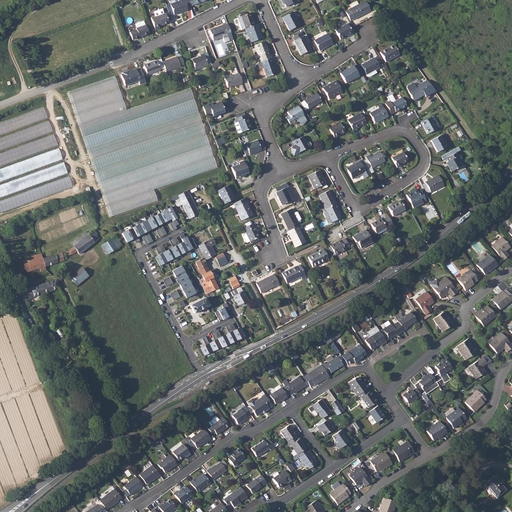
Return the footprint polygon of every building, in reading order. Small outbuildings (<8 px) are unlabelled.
[(190,6),(187,0),(181,0),(170,4),(174,15),(187,10),(186,7),(190,6)] [(351,8),(344,11),(346,15),(349,21),(369,11),(364,1),(358,5),(351,8)] [(344,11),(342,8),(337,11),(341,18),(346,15),(344,11)] [(244,28),(245,29),(255,25),(253,20),(252,21),(249,13),(245,14),(244,12),(239,13),(240,16),(240,17),(237,18),(241,29),(244,28)] [(292,12),(282,17),(289,30),(299,25),(292,12)] [(158,26),(168,23),(164,13),(150,18),(154,30),(159,28),(158,26)] [(135,30),(129,32),(132,40),(148,34),(145,25),(144,25),(143,22),(134,25),(135,28),(135,30)] [(230,34),(226,24),(209,30),(213,41),(222,38),(224,42),(229,40),(227,35),(230,34)] [(255,25),(245,29),(250,43),(262,38),(257,24),(255,25)] [(347,24),(334,30),(339,39),(347,35),(348,36),(352,33),(347,24)] [(300,32),(291,37),(293,41),(292,41),(300,55),(309,50),(300,32)] [(327,34),(313,41),(319,51),(332,44),(327,34)] [(264,41),(254,45),(260,62),(270,58),(264,41)] [(393,45),(379,52),(385,62),(398,54),(393,45)] [(207,65),(203,53),(199,55),(199,56),(191,59),(195,70),(207,65)] [(176,57),(161,62),(162,64),(164,69),(165,72),(180,67),(180,66),(183,64),(180,56),(177,57),(176,57)] [(270,58),(260,62),(266,77),(276,73),(270,58)] [(379,67),(375,60),(373,58),(360,65),(366,75),(379,67)] [(156,60),(143,65),(147,75),(164,69),(162,64),(158,65),(156,60)] [(352,66),(339,73),(345,83),(358,76),(352,66)] [(145,82),(140,70),(136,71),(135,69),(120,75),(124,86),(137,81),(139,85),(145,82)] [(241,83),(238,73),(224,78),(227,87),(237,84),(237,85),(241,83)] [(116,77),(70,90),(107,217),(158,202),(154,188),(216,170),(193,89),(125,108),(116,77)] [(335,81),(322,88),(328,100),(341,92),(335,81)] [(434,91),(427,81),(416,87),(414,83),(412,83),(407,86),(407,87),(408,91),(413,100),(424,94),(425,96),(434,91)] [(316,93),(303,101),(308,109),(321,102),(316,93)] [(395,112),(406,106),(401,97),(390,103),(389,101),(385,103),(391,114),(395,112)] [(208,104),(202,106),(205,114),(211,112),(212,116),(224,112),(220,102),(212,105),(209,106),(208,104)] [(378,108),(369,114),(374,124),(387,116),(380,104),(377,106),(378,108)] [(288,115),(285,116),(290,125),(293,123),(292,122),(303,116),(297,106),(287,112),(288,115)] [(0,134),(48,120),(44,109),(0,122),(0,134)] [(360,113),(347,120),(353,131),(356,129),(355,128),(365,123),(360,113)] [(244,115),(234,119),(235,123),(234,125),(237,133),(239,134),(251,129),(247,118),(246,119),(244,115)] [(430,117),(421,122),(427,134),(437,128),(430,117)] [(0,149),(53,133),(49,122),(0,138),(0,149)] [(339,123),(329,129),(334,138),(344,132),(339,123)] [(443,143),(441,140),(445,138),(443,134),(431,141),(437,152),(445,147),(443,143)] [(55,137),(0,153),(0,164),(58,147),(55,137)] [(306,143),(302,137),(293,141),(294,145),(294,147),(292,147),(291,151),(294,156),(308,148),(308,147),(309,147),(310,146),(310,145),(311,144),(310,143),(309,142),(308,142),(307,142),(306,143)] [(257,141),(245,145),(249,155),(261,150),(257,141)] [(442,160),(446,158),(448,161),(446,162),(451,171),(461,166),(458,160),(462,158),(460,155),(458,156),(456,153),(460,151),(458,147),(456,148),(441,156),(442,160)] [(60,150),(0,167),(0,179),(63,161),(60,150)] [(369,155),(365,157),(371,168),(384,161),(379,152),(370,157),(369,155)] [(402,152),(391,158),(396,168),(400,166),(400,165),(407,161),(402,152)] [(371,175),(362,159),(346,168),(352,179),(361,174),(364,178),(371,175)] [(239,164),(231,167),(235,179),(244,176),(243,174),(247,173),(243,161),(238,163),(239,164)] [(0,196),(68,174),(64,163),(0,184),(0,196)] [(319,170),(307,176),(313,190),(326,184),(319,170)] [(438,175),(425,182),(430,192),(443,185),(438,175)] [(70,179),(0,198),(0,210),(73,190),(70,179)] [(281,190),(277,192),(275,193),(280,205),(290,201),(284,188),(287,187),(285,183),(279,186),(281,190)] [(227,185),(216,191),(223,204),(234,199),(227,185)] [(318,196),(325,209),(335,204),(329,190),(318,196)] [(406,195),(411,204),(421,199),(422,203),(426,201),(420,190),(417,192),(415,190),(406,195)] [(198,214),(188,194),(187,191),(179,195),(177,196),(179,198),(179,199),(174,201),(176,206),(178,207),(182,205),(188,218),(198,214)] [(461,191),(455,195),(459,200),(464,196),(461,191)] [(244,198),(233,204),(241,220),(252,215),(248,206),(249,206),(247,201),(245,202),(244,198)] [(400,200),(387,207),(392,216),(405,209),(400,200)] [(335,204),(325,209),(331,222),(340,218),(336,208),(337,207),(335,204)] [(175,217),(178,215),(173,206),(167,209),(166,206),(164,207),(170,218),(172,222),(174,226),(178,225),(175,219),(176,219),(175,217)] [(159,214),(163,222),(170,218),(164,207),(163,208),(164,211),(159,214)] [(280,214),(288,231),(297,226),(301,224),(299,220),(300,219),(297,212),(296,212),(293,213),(290,209),(280,214)] [(157,226),(163,222),(159,214),(154,216),(152,213),(151,214),(157,226)] [(150,229),(157,226),(151,214),(149,215),(151,218),(145,221),(150,229)] [(370,224),(375,233),(385,228),(389,226),(384,218),(381,220),(380,219),(370,224)] [(132,228),(136,236),(143,233),(137,221),(136,222),(137,225),(132,228)] [(143,233),(150,229),(145,221),(140,223),(139,221),(137,221),(143,233)] [(252,223),(242,228),(246,235),(243,236),(246,243),(258,237),(252,223)] [(130,229),(121,233),(126,242),(133,239),(135,243),(139,241),(136,236),(132,228),(130,225),(129,226),(130,229)] [(288,231),(286,232),(287,235),(288,235),(294,247),(305,242),(297,226),(288,231)] [(365,230),(352,237),(355,242),(357,242),(361,249),(364,247),(365,248),(368,246),(367,245),(372,242),(365,230)] [(187,252),(189,251),(187,248),(194,245),(191,239),(187,231),(182,234),(186,241),(182,243),(187,252)] [(73,247),(69,250),(65,252),(66,256),(71,254),(76,251),(78,254),(96,240),(98,239),(92,232),(88,235),(85,232),(70,243),(73,247)] [(115,236),(101,245),(106,254),(121,245),(115,236)] [(179,253),(184,250),(186,253),(187,252),(182,243),(179,245),(175,237),(172,239),(179,253)] [(504,251),(503,251),(509,246),(501,237),(490,246),(502,260),(508,256),(504,251)] [(329,246),(330,246),(334,254),(335,255),(344,250),(344,249),(348,247),(344,238),(339,241),(339,240),(329,246)] [(173,255),(179,253),(172,239),(168,241),(172,248),(169,250),(173,259),(175,258),(173,255)] [(211,239),(198,246),(205,259),(214,255),(210,246),(214,244),(211,239)] [(170,257),(172,260),(173,259),(169,250),(165,252),(161,245),(158,247),(165,260),(170,257)] [(154,258),(159,266),(161,266),(159,263),(165,260),(158,247),(155,248),(158,255),(154,258)] [(319,251),(307,257),(312,267),(328,259),(322,248),(318,250),(319,251)] [(61,252),(42,258),(44,266),(57,262),(66,259),(65,256),(65,255),(65,254),(64,253),(63,253),(62,253),(61,253),(61,252)] [(214,257),(217,263),(225,259),(222,253),(214,257)] [(42,258),(41,254),(27,258),(29,262),(21,265),(20,265),(20,266),(17,267),(18,273),(21,272),(21,273),(39,268),(40,271),(45,269),(44,266),(42,258)] [(484,275),(488,271),(491,269),(492,269),(496,265),(487,255),(475,265),(484,275)] [(201,259),(194,262),(198,268),(205,265),(202,258),(201,259)] [(205,265),(198,268),(201,274),(201,275),(208,271),(205,265)] [(295,266),(281,273),(286,283),(300,277),(301,279),(305,277),(299,265),(295,267),(295,266)] [(172,271),(175,278),(187,271),(186,270),(183,271),(181,266),(172,271)] [(69,278),(75,286),(87,276),(81,268),(69,278)] [(470,287),(469,286),(472,284),(477,280),(469,270),(456,280),(465,291),(470,287)] [(187,271),(175,278),(179,284),(188,280),(185,275),(188,273),(187,271)] [(201,275),(202,278),(198,280),(205,294),(209,292),(215,289),(217,288),(208,271),(201,275)] [(273,274),(255,283),(260,293),(278,284),(273,274)] [(228,280),(230,285),(237,282),(235,277),(228,280)] [(430,286),(440,299),(447,293),(450,297),(456,293),(445,278),(438,283),(436,280),(430,284),(430,286)] [(23,300),(24,299),(58,288),(55,280),(24,290),(19,293),(23,300)] [(188,280),(179,284),(182,291),(194,285),(193,283),(190,285),(188,280)] [(182,291),(186,298),(195,293),(192,288),(195,286),(194,285),(182,291)] [(246,300),(240,288),(237,290),(236,289),(230,292),(237,305),(246,300)] [(401,288),(397,291),(402,298),(405,295),(405,294),(401,288)] [(497,296),(496,295),(490,300),(499,310),(511,299),(511,298),(504,289),(502,292),(497,296)] [(427,306),(427,305),(432,301),(425,292),(414,300),(425,315),(431,311),(427,306)] [(204,297),(189,305),(193,313),(208,305),(204,297)] [(222,308),(214,312),(218,321),(227,316),(225,311),(229,309),(225,303),(221,305),(222,308)] [(20,306),(16,309),(22,320),(23,320),(27,317),(20,306)] [(479,312),(478,311),(473,315),(482,326),(494,316),(486,306),(482,310),(479,312)] [(373,307),(366,312),(370,318),(374,316),(372,312),(375,310),(373,307)] [(448,320),(446,316),(443,312),(433,319),(442,332),(453,324),(449,319),(448,320)] [(409,313),(396,321),(397,322),(403,331),(406,329),(406,327),(415,321),(409,313)] [(403,331),(397,322),(391,326),(390,325),(382,330),(388,340),(394,336),(393,335),(395,334),(396,336),(403,331)] [(235,340),(243,336),(239,328),(235,330),(231,323),(228,325),(235,340)] [(224,335),(228,344),(235,340),(228,325),(224,327),(228,334),(224,335)] [(221,346),(221,347),(228,344),(224,335),(221,337),(217,330),(214,332),(221,346)] [(212,351),(221,346),(214,332),(210,334),(214,341),(208,343),(212,351)] [(332,332),(327,334),(331,341),(335,338),(332,332)] [(371,350),(378,345),(381,343),(382,345),(386,342),(379,332),(365,341),(371,350)] [(494,340),(489,345),(496,354),(503,348),(506,352),(511,347),(500,332),(493,338),(494,340)] [(327,334),(322,337),(327,344),(331,341),(327,334)] [(205,345),(199,348),(203,356),(212,351),(208,343),(205,336),(201,338),(205,345)] [(471,348),(469,345),(470,344),(466,339),(455,347),(464,360),(475,353),(471,348)] [(335,353),(343,349),(338,341),(330,345),(335,353)] [(353,361),(354,363),(363,358),(362,357),(365,355),(359,345),(341,357),(347,365),(353,361)] [(294,351),(288,354),(293,361),(298,357),(294,351)] [(323,363),(321,365),(326,373),(329,371),(330,373),(342,365),(337,357),(325,364),(323,363)] [(484,372),(480,367),(481,366),(486,363),(482,357),(467,368),(475,379),(484,372)] [(450,369),(445,359),(441,361),(442,363),(435,367),(437,371),(437,372),(438,373),(431,377),(435,382),(440,379),(443,383),(449,380),(445,374),(444,375),(444,374),(444,372),(450,369)] [(274,362),(269,364),(274,371),(278,368),(274,362)] [(269,364),(265,366),(269,373),(273,370),(269,364)] [(314,385),(318,382),(317,381),(319,380),(320,381),(323,379),(324,379),(328,376),(326,373),(321,365),(303,377),(304,378),(306,381),(310,387),(313,384),(314,385)] [(435,382),(431,377),(429,374),(426,376),(425,375),(422,378),(422,379),(413,385),(415,388),(420,395),(425,402),(428,400),(424,395),(438,386),(435,382)] [(281,382),(283,386),(289,395),(292,393),(293,393),(297,391),(296,390),(297,389),(298,390),(305,386),(305,385),(308,383),(306,381),(304,378),(302,375),(299,377),(298,376),(287,383),(285,379),(281,382)] [(347,383),(356,396),(357,395),(366,389),(367,388),(364,385),(364,386),(362,383),(358,378),(355,378),(347,383)] [(234,382),(230,384),(234,390),(238,388),(234,382)] [(280,388),(269,395),(274,403),(281,399),(282,399),(286,397),(280,388)] [(404,396),(402,397),(406,402),(408,402),(409,403),(420,395),(415,388),(411,391),(409,392),(408,390),(403,394),(404,396)] [(366,389),(357,395),(360,398),(367,408),(376,402),(369,392),(368,393),(366,389)] [(478,407),(478,406),(482,402),(485,399),(476,390),(464,402),(473,412),(478,407)] [(272,406),(264,394),(260,397),(261,397),(254,402),(252,399),(246,402),(256,416),(261,412),(262,411),(263,410),(264,412),(268,409),(268,408),(272,406)] [(317,412),(321,418),(330,412),(324,404),(323,404),(322,403),(323,402),(321,399),(311,406),(316,413),(317,412)] [(335,400),(330,403),(334,409),(339,406),(335,400)] [(422,406),(420,407),(424,412),(429,409),(426,403),(422,406)] [(377,405),(368,411),(376,422),(384,417),(379,409),(377,405)] [(237,425),(241,422),(240,421),(243,420),(243,421),(247,419),(246,417),(250,414),(244,406),(235,412),(236,412),(231,416),(237,425)] [(334,409),(333,410),(336,415),(343,411),(340,407),(339,406),(334,409)] [(457,425),(460,422),(465,419),(458,408),(444,417),(452,429),(457,425)] [(209,425),(206,428),(211,435),(214,433),(216,435),(228,426),(222,418),(219,421),(216,417),(215,417),(212,419),(212,420),(208,423),(209,425)] [(316,427),(318,430),(319,429),(321,431),(324,435),(333,429),(326,420),(316,427)] [(356,420),(351,423),(356,430),(360,427),(356,420)] [(432,441),(437,437),(441,435),(441,436),(446,432),(438,421),(425,430),(432,441)] [(279,431),(286,441),(294,436),(297,434),(294,430),(293,431),(288,425),(279,431)] [(210,439),(201,428),(198,430),(200,432),(189,439),(196,448),(202,444),(203,444),(210,439)] [(341,429),(331,436),(334,440),(333,443),(337,449),(348,442),(342,434),(344,433),(341,429)] [(286,441),(286,442),(289,446),(290,445),(297,454),(305,448),(301,443),(302,442),(299,438),(297,440),(294,436),(286,441)] [(256,446),(255,445),(249,449),(255,457),(267,449),(269,450),(273,447),(267,439),(263,441),(262,440),(258,443),(259,444),(256,446)] [(405,458),(404,457),(410,454),(413,452),(406,441),(391,450),(398,462),(405,458)] [(182,445),(172,453),(178,461),(184,456),(186,457),(189,455),(182,445)] [(231,458),(229,460),(234,468),(238,466),(236,464),(244,458),(238,449),(233,453),(233,452),(229,455),(231,458)] [(308,451),(298,458),(302,463),(303,462),(306,466),(307,465),(309,468),(316,463),(308,451)] [(375,472),(378,470),(384,466),(385,468),(391,464),(384,452),(369,461),(375,472)] [(175,464),(168,455),(161,461),(161,462),(157,465),(160,469),(161,468),(164,472),(169,469),(172,467),(172,466),(175,464)] [(208,468),(205,471),(212,480),(225,471),(219,463),(209,469),(208,468)] [(159,476),(151,466),(138,475),(145,485),(151,481),(159,476)] [(348,476),(355,485),(360,481),(361,482),(365,486),(370,482),(359,467),(348,476)] [(105,470),(101,473),(106,479),(109,476),(105,470)] [(284,470),(271,479),(278,488),(286,483),(286,484),(291,481),(284,470)] [(193,480),(189,482),(196,492),(209,483),(203,475),(194,481),(193,480)] [(265,483),(260,475),(255,478),(246,484),(251,492),(260,487),(259,486),(265,483)] [(494,476),(484,485),(496,498),(505,489),(494,476)] [(135,478),(123,487),(125,489),(129,495),(142,486),(135,478)] [(343,500),(342,499),(347,495),(350,493),(342,483),(328,494),(337,505),(343,500)] [(181,490),(174,495),(180,503),(187,498),(188,499),(192,496),(184,486),(180,489),(181,490)] [(246,496),(240,488),(232,493),(222,500),(226,505),(230,503),(233,507),(237,504),(237,503),(246,496)] [(113,490),(98,501),(104,509),(109,506),(110,507),(120,499),(113,490)] [(382,505),(380,511),(379,511),(392,511),(396,502),(383,498),(380,505),(382,505)] [(161,504),(157,507),(161,511),(170,511),(175,509),(169,500),(162,505),(161,504)] [(320,511),(319,509),(320,508),(315,500),(299,511),(300,511),(320,511)] [(226,511),(220,503),(208,511),(226,511)]
